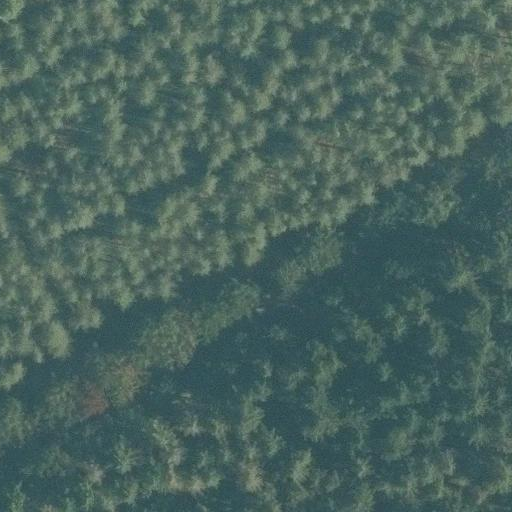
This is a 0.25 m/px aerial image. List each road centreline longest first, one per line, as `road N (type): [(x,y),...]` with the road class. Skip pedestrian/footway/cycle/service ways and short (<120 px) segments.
road 1 (unclassified): [(0,453),(511,180)]
road 2 (track): [(0,194),(101,399)]
road 3 (track): [(116,0),(0,55)]
